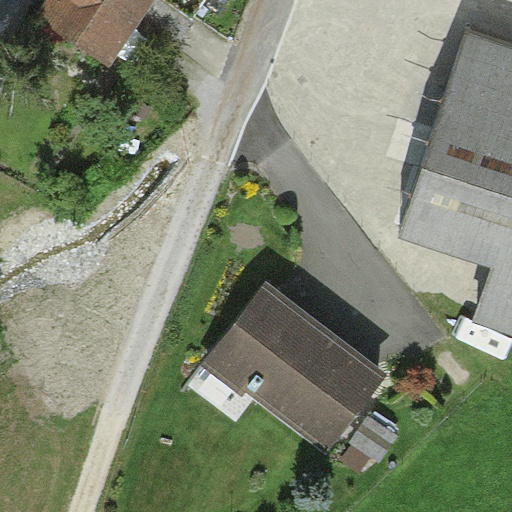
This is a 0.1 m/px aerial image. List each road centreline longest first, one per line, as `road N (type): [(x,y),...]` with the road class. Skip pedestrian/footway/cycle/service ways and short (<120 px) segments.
road 1 (track): [(216,161),(88,511)]
road 2 (residential): [(274,0),(216,161)]
